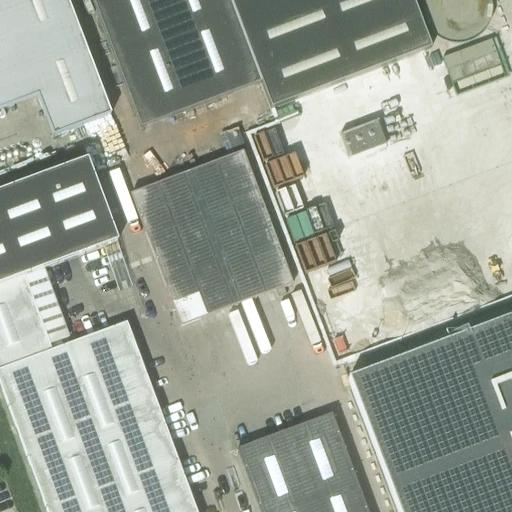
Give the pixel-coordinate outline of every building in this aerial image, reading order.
[(0,0),(0,112),(36,98),(52,139),(110,117),(65,0),(0,0)] [(90,0),(139,131),(260,85),(227,0),(90,0)] [(227,0),(260,85),(270,111),(430,51),(410,0),(227,0)] [(275,184),(318,313),(511,249),(511,72),(265,153),(275,184)] [(238,129),(220,135),(226,154),(244,148),(238,129)] [(153,263),(266,221),(241,155),(128,197),(153,263)] [(193,511),(125,326),(50,354),(22,280),(115,245),(84,163),(0,194),(0,390),(44,511),(193,511)] [(266,221),(153,263),(178,330),(291,287),(266,221)] [(363,374),(347,380),(396,511),(511,511),(511,317),(384,366),(363,374)] [(235,453),(242,471),(257,511),(365,511),(330,417),(235,453)]
